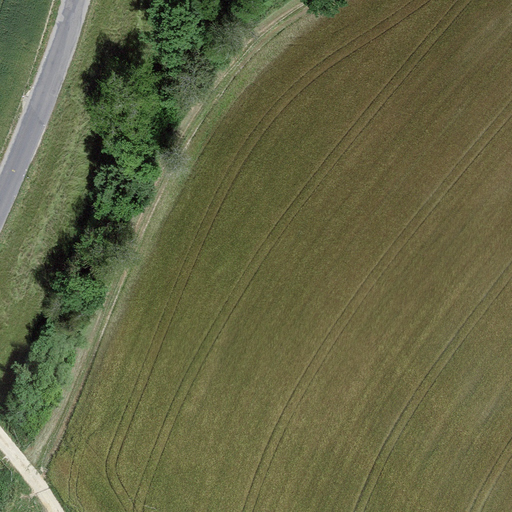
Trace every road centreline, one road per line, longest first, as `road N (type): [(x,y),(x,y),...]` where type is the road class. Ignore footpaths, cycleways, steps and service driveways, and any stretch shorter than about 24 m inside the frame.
road 1 (track): [(319,0),(216,106),(146,215),(94,334),(46,482)]
road 2 (tertiary): [(78,0),(44,108),(0,208)]
